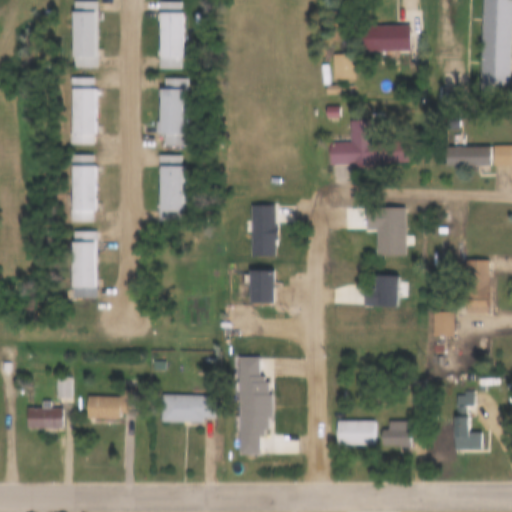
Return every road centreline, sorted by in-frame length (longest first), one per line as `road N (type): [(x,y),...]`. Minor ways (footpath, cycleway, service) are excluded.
road 1 (tertiary): [(511,492),(0,495)]
road 2 (residential): [(126,314),(128,0)]
